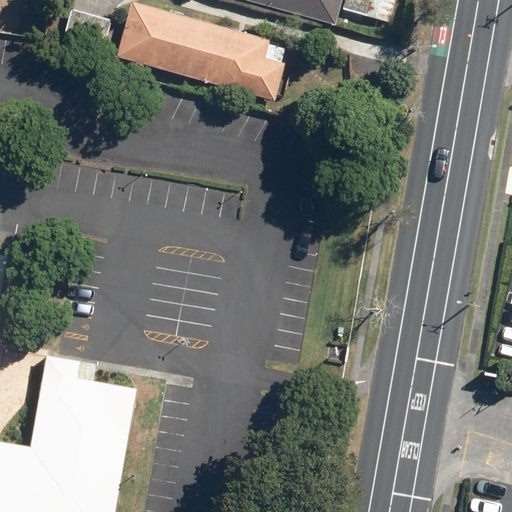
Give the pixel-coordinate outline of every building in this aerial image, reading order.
[(239,0),(336,27),(344,0),(239,0)] [(395,0),(357,0),(354,15),(390,24),(395,0)] [(264,58),(270,40),(132,1),(116,57),(275,102),(286,64),(264,58)] [(103,53),(112,21),(72,9),(62,41),(103,53)] [(0,30),(0,34),(33,38),(34,28),(43,29),(44,17),(2,13),(0,30)] [(0,511),(114,511),(140,372),(52,357),(36,446),(0,439),(0,300),(8,255),(0,253),(0,511)]
